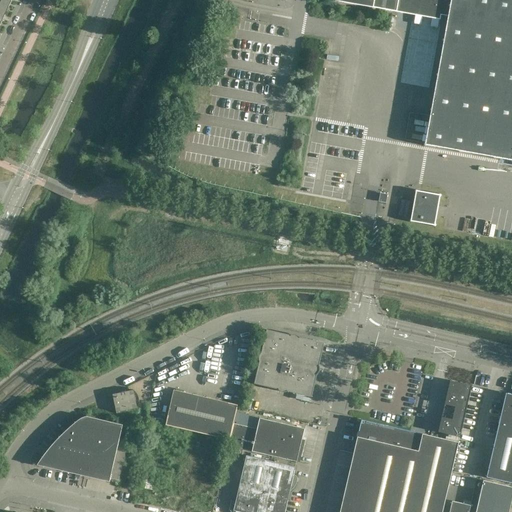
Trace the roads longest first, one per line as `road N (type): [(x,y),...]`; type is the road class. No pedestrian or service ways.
road 1 (unclassified): [(2,485),(16,453),(69,402),(223,324),(273,314),(356,327)]
road 2 (unclassified): [(316,511),(356,327)]
road 3 (tertiary): [(18,198),(91,43)]
road 4 (unclassified): [(511,363),(356,327)]
road 5 (unclassified): [(124,511),(2,485)]
